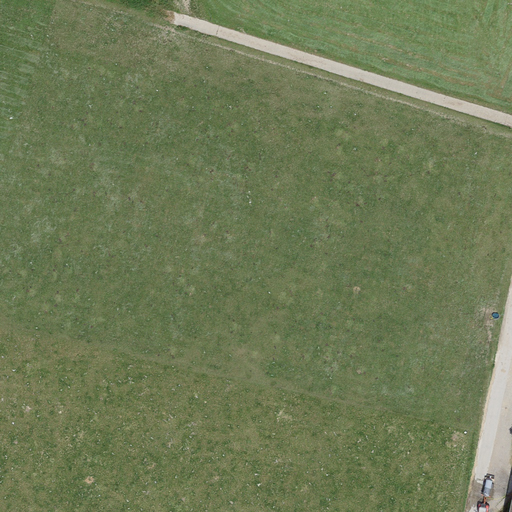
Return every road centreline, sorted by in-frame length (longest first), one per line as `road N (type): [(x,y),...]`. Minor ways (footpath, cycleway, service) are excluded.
road 1 (track): [(511,119),(112,0)]
road 2 (residential): [(477,511),(511,330)]
